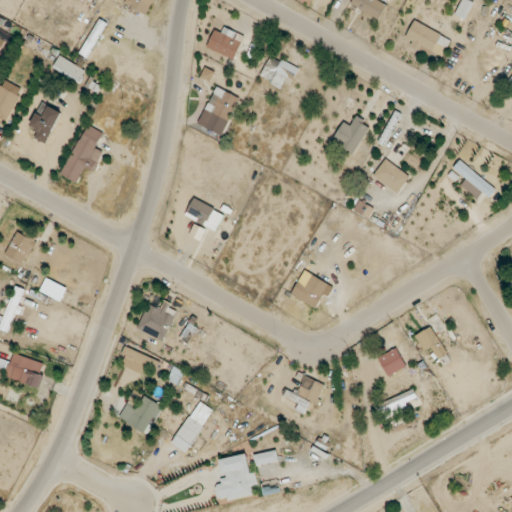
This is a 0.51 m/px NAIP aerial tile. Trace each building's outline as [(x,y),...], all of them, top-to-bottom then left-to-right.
[(129,0),(126,8),(147,17),(154,0),(129,0)] [(353,0),(351,6),(381,19),(387,3),(380,0),(353,0)] [(462,0),(455,14),(466,20),(474,2),(469,0),(462,0)] [(80,54),(88,58),(107,23),(100,18),(80,54)] [(452,41),(415,20),(406,37),(413,42),(411,47),(428,57),(435,44),(446,50),(452,41)] [(222,33),(215,29),(207,48),(234,60),(245,36),(225,27),(222,33)] [(53,69),(79,83),(86,70),(60,56),(53,69)] [(287,77),(294,80),(299,68),(270,56),(260,78),(282,87),(287,77)] [(201,77),(210,82),(215,73),(206,68),(201,77)] [(0,85),(0,119),(7,123),(20,96),(0,85)] [(240,98),(217,87),(206,111),(229,122),(240,98)] [(41,131),(37,139),(45,144),(63,113),(43,102),(30,125),(41,131)] [(352,126),(343,122),(333,143),(356,153),(369,124),(355,118),(352,126)] [(78,183),(86,167),(94,172),(104,152),(96,148),(104,133),(88,125),(62,174),(78,183)] [(374,176),(398,194),(411,176),(386,159),(374,176)] [(482,192),(490,198),(497,187),(459,162),(454,169),(467,178),(461,187),(479,198),(482,192)] [(225,213),(194,199),(185,216),(216,231),(225,213)] [(354,210),(369,219),(375,209),(360,200),(354,210)] [(25,264),(35,240),(16,232),(6,256),(25,264)] [(309,282),(300,278),(292,296),(318,308),(329,283),(312,275),(309,282)] [(21,315),(24,307),(19,306),(25,289),(16,286),(0,327),(0,329),(8,332),(16,313),(21,315)] [(179,310),(164,303),(161,309),(150,304),(137,328),(163,341),(179,310)] [(416,336),(425,352),(432,347),(439,359),(448,354),(432,327),(416,336)] [(122,354),(126,356),(123,364),(153,377),(160,361),(125,346),(122,354)] [(378,357),(388,377),(407,368),(397,348),(378,357)] [(41,388),(45,375),(41,374),(45,363),(13,353),(6,377),(41,388)] [(9,361),(0,357),(0,367),(6,369),(9,361)] [(169,381),(178,384),(183,370),(173,367),(169,381)] [(325,385),(305,376),(297,394),(286,389),(283,396),(299,403),(296,410),(306,414),(312,400),(318,402),(325,385)] [(421,405),(415,390),(377,406),(383,421),(421,405)] [(128,403),(120,418),(146,434),(163,407),(145,396),(137,409),(128,403)] [(173,444),(187,453),(214,410),(199,401),(173,444)] [(255,454),(256,465),(279,462),(278,451),(255,454)] [(220,459),(225,481),(214,483),(217,502),(258,494),(254,472),(251,472),(247,454),(220,459)]
